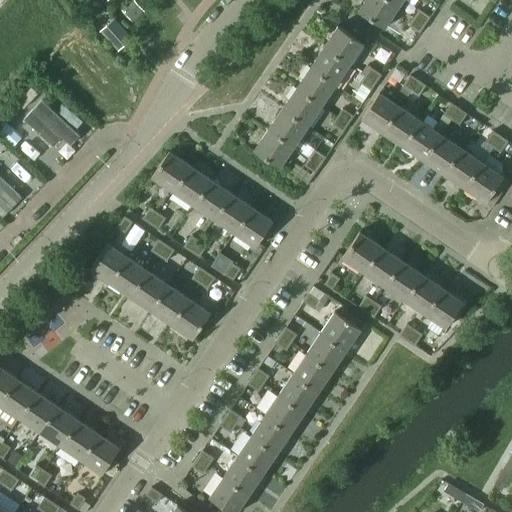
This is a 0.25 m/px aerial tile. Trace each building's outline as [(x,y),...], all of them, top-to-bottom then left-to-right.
[(365,0),(358,10),(384,28),(398,7),(388,0),(365,0)] [(414,17),(425,25),(430,17),(419,9),(414,17)] [(408,25),(420,32),(425,25),(414,17),(408,25)] [(324,47),(349,65),(364,43),(338,26),(324,47)] [(310,68),(336,85),(349,65),(324,47),(310,68)] [(365,75),(376,82),(381,75),(370,67),(365,75)] [(296,88),(322,106),(336,85),(310,68),(296,88)] [(360,83),(371,90),(376,82),(365,75),(360,83)] [(403,86),(411,91),(418,80),(410,75),(403,86)] [(411,91),(418,97),(426,85),(418,80),(411,91)] [(14,100),(23,109),(38,93),(29,84),(14,100)] [(282,109),(308,126),(322,106),(296,88),(282,109)] [(362,118),(383,132),(400,107),(379,92),(362,118)] [(38,103),(20,123),(60,158),(78,139),(38,103)] [(444,114),(452,119),(459,108),(451,103),(444,114)] [(383,132),(403,146),(421,120),(400,107),(383,132)] [(337,116),(348,124),(354,116),(342,108),(337,116)] [(452,119),(459,124),(467,113),(459,108),(452,119)] [(268,129),(294,147),(308,126),(282,109),(268,129)] [(332,124),(343,131),(348,124),(337,116),(332,124)] [(403,146),(424,160),(441,134),(421,120),(403,146)] [(254,150),(280,168),(294,147),(268,129),(254,150)] [(485,142),(493,147),(500,136),(492,130),(485,142)] [(424,160),(444,174),(462,148),(441,134),(424,160)] [(493,147),(500,152),(508,141),(500,136),(493,147)] [(444,174),(465,188),(482,162),(462,148),(444,174)] [(309,157),(321,165),(326,157),(315,149),(309,157)] [(152,177),(173,191),(190,165),(169,151),(152,177)] [(304,165),(315,172),(321,165),(309,157),(304,165)] [(465,188),(486,202),(503,176),(482,162),(465,188)] [(173,191),(193,205),(210,179),(190,165),(173,191)] [(0,216),(4,220),(23,199),(0,178),(0,216)] [(193,205),(214,219),(231,193),(210,179),(193,205)] [(214,219),(234,233),(252,207),(231,193),(214,219)] [(142,219),(150,224),(158,213),(150,207),(142,219)] [(234,233),(255,247),(273,221),(252,207),(234,233)] [(150,224),(158,229),(165,218),(158,213),(150,224)] [(117,228),(125,233),(133,222),(125,217),(117,228)] [(342,258),(363,272),(381,246),(360,232),(342,258)] [(183,246),(191,252),(199,240),(191,235),(183,246)] [(151,251),(159,256),(166,245),(158,239),(151,251)] [(191,252),(199,257),(207,246),(199,240),(191,252)] [(89,269),(110,283),(128,257),(107,243),(89,269)] [(159,256),(167,261),(174,250),(166,245),(159,256)] [(363,272),(384,286),(401,260),(381,246),(363,272)] [(110,283),(131,297),(148,271),(128,257),(110,283)] [(384,286),(404,300),(422,274),(401,260),(384,286)] [(225,274),(233,280),(240,269),(232,263),(225,274)] [(192,278),(200,284),(207,272),(200,267),(192,278)] [(131,297),(151,311),(169,285),(148,271),(131,297)] [(200,284),(208,289),(215,278),(207,272),(200,284)] [(324,284),(332,289),(340,278),(332,273),(324,284)] [(404,300),(425,313),(442,288),(422,274),(404,300)] [(151,311),(172,324),(189,299),(169,285),(151,311)] [(425,313),(446,328),(463,302),(442,288),(425,313)] [(303,301),(314,309),(320,301),(309,293),(303,301)] [(358,307),(366,312),(374,301),(366,296),(358,307)] [(172,324),(193,339),(210,313),(189,299),(172,324)] [(366,312),(374,317),(381,306),(374,301),(366,312)] [(321,332),(347,350),(361,329),(335,311),(321,332)] [(399,335),(407,340),(414,329),(407,323),(399,335)] [(280,335),(292,342),(297,335),(286,327),(280,335)] [(407,340),(415,345),(422,334),(414,329),(407,340)] [(307,353),(333,370),(347,350),(321,332),(307,353)] [(275,343),(286,350),(292,342),(280,335),(275,343)] [(293,373),(319,391),(333,370),(307,353),(293,373)] [(0,401),(16,378),(0,367),(0,401)] [(253,376),(264,384),(269,376),(258,368),(253,376)] [(279,394),(305,411),(319,391),(293,373),(279,394)] [(247,384),(259,391),(264,384),(253,376),(247,384)] [(0,401),(0,404),(19,418),(37,392),(16,378),(0,401)] [(19,418),(40,432),(57,406),(37,392),(19,418)] [(265,414),(291,432),(305,411),(279,394),(265,414)] [(40,432),(60,446),(78,420),(57,406),(40,432)] [(225,417),(236,425),(241,417),(230,409),(225,417)] [(251,435),(277,452),(291,432),(265,414),(251,435)] [(220,425),(231,432),(236,425),(225,417),(220,425)] [(60,446),(81,459),(98,434),(78,420),(60,446)] [(81,459),(102,474),(119,448),(98,434),(81,459)] [(237,455),(263,473),(277,452),(251,435),(237,455)] [(0,445),(0,457),(2,459),(10,448),(2,442),(0,445)] [(197,458),(208,466),(214,458),(202,450),(197,458)] [(224,476),(249,493),(263,473),(237,455),(224,476)] [(192,466),(203,473),(208,466),(197,458),(192,466)] [(28,476),(36,481),(43,470),(36,465),(28,476)] [(494,485),(502,490),(511,472),(504,468),(494,485)] [(0,473),(0,483),(3,486),(11,474),(3,469),(0,473)] [(36,481),(44,487),(51,475),(43,470),(36,481)] [(3,486),(11,491),(19,480),(11,474),(3,486)] [(209,497),(231,511),(236,511),(249,493),(224,476),(209,497)] [(444,491),(461,502),(466,493),(448,483),(444,491)] [(146,495),(157,503),(162,495),(151,487),(146,495)] [(70,504),(78,510),(85,498),(77,493),(70,504)] [(461,502),(479,511),(484,503),(466,493),(461,502)] [(37,508),(42,511),(45,511),(52,502),(44,497),(37,508)] [(45,511),(56,511),(60,507),(52,502),(45,511)]
